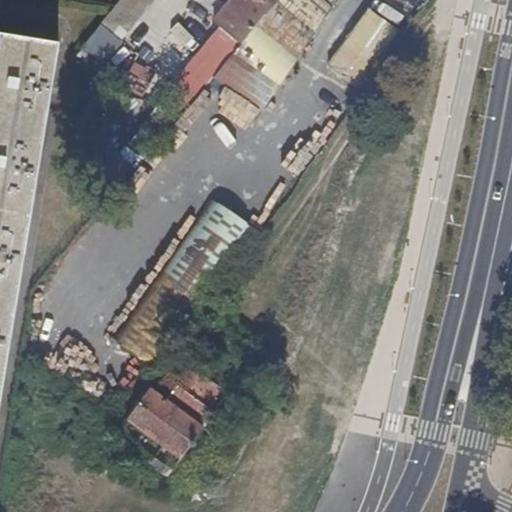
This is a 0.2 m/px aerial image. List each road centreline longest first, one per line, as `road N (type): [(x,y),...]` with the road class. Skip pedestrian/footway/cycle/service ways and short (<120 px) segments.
road 1 (primary): [(511,76),(434,437),(397,511)]
road 2 (primary): [(459,495),(511,244)]
